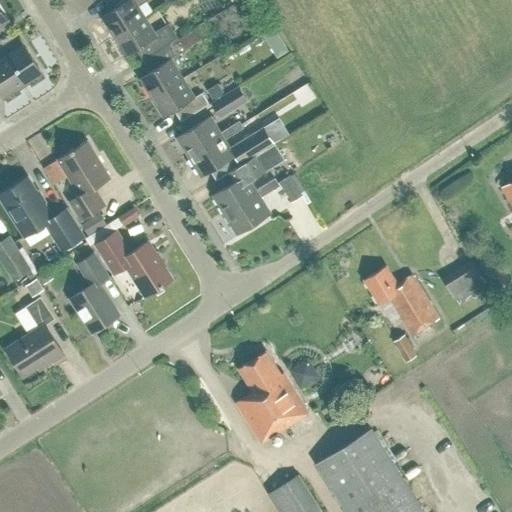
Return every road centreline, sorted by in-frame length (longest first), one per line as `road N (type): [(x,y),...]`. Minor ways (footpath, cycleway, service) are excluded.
road 1 (unknown): [(183,327),(263,449),(284,456),(377,415),(397,414),(417,429),(474,511)]
road 2 (unclassified): [(226,300),(511,110)]
road 3 (unclassified): [(0,446),(226,300)]
road 4 (residential): [(226,300),(92,84)]
